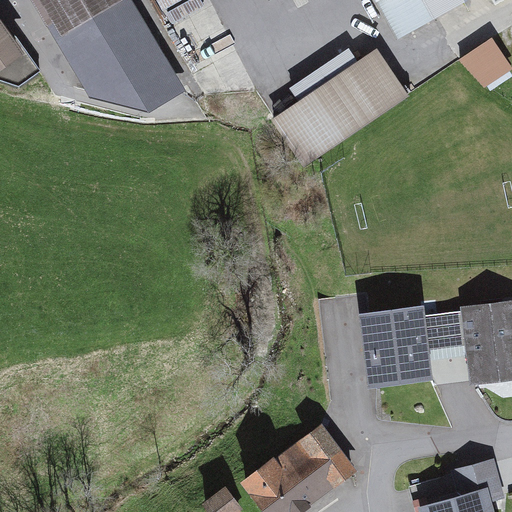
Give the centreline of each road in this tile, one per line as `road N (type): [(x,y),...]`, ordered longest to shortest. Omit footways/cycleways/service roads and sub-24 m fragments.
road 1 (unknown): [(511,6),(434,49),(374,46)]
road 2 (residential): [(511,442),(388,464)]
